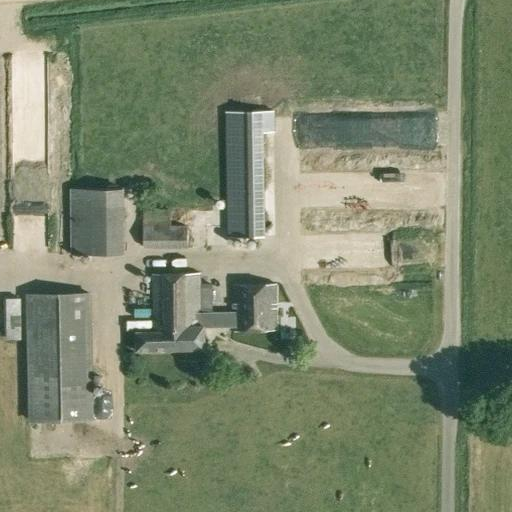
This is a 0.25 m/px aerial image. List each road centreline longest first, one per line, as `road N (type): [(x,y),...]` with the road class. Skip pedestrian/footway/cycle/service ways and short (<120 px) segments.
road 1 (unclassified): [(450,511),(460,0)]
road 2 (unknown): [(453,360),(343,358),(323,344),(275,260),(188,253),(109,264)]
